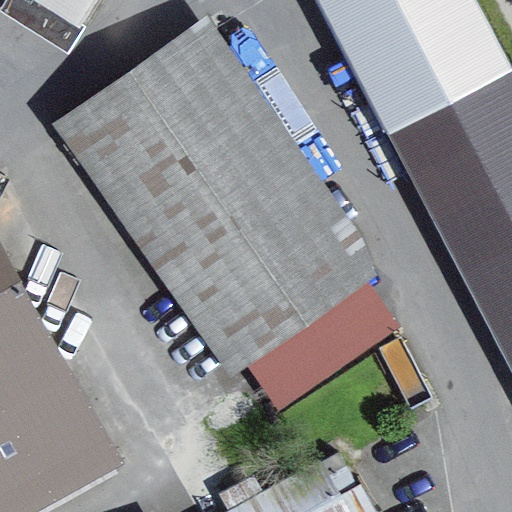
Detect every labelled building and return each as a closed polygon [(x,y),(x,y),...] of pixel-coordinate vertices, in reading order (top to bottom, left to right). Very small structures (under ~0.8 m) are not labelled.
[(94,0),(10,0),(10,1),(69,38),(94,0)] [(507,68),(471,0),(328,0),(394,127),(504,69),(507,68)] [(381,325),(346,277),(362,265),(198,32),(73,120),(237,353),(246,347),(280,394),(381,325)] [(511,83),(504,69),(394,127),(511,353),(511,83)] [(0,459),(85,413),(0,259),(0,459)] [(347,511),(326,474),(345,463),(337,449),(225,511),(347,511)]
